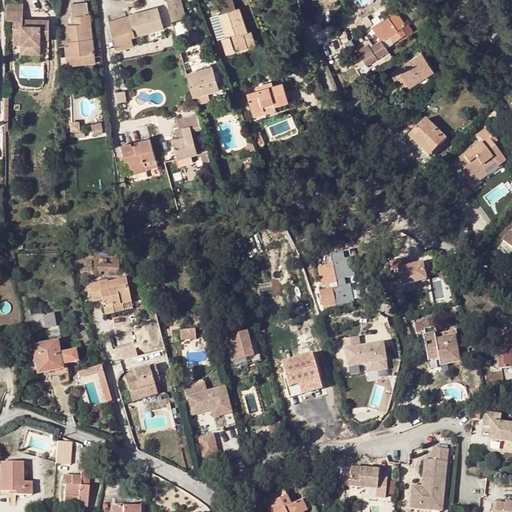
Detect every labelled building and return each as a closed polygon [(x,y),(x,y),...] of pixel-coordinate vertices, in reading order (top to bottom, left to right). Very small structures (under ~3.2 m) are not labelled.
[(181,0),(166,0),(171,18),(185,14),(181,0)] [(22,2),(5,2),(5,18),(13,18),(12,32),(20,33),(20,42),(39,42),(39,37),(48,37),(48,18),(30,18),(30,21),(21,21),(21,18),(22,2)] [(71,15),(72,15),(89,13),(88,2),(70,3),(71,15)] [(391,3),(380,11),(384,17),(372,25),(382,40),(371,47),(369,44),(358,51),(367,66),(389,51),(386,47),(393,42),(406,33),(402,26),(406,23),(391,3)] [(343,10),(341,4),(329,8),(331,15),(343,10)] [(129,14),(135,35),(163,27),(157,6),(129,14)] [(239,6),(218,13),(224,30),(227,28),(229,34),(225,35),(221,37),(226,52),(240,48),(241,51),(256,46),(251,29),(247,30),(239,6)] [(94,61),(89,13),(72,15),(73,23),(68,23),(71,44),(65,44),(66,55),(72,54),(73,63),(94,61)] [(131,36),(132,36),(128,15),(108,20),(115,49),(133,45),(131,36)] [(189,36),(187,24),(176,25),(178,37),(189,36)] [(391,72),(395,78),(402,74),(409,86),(434,70),(422,52),(391,72)] [(193,94),(207,90),(219,87),(213,66),(187,74),(193,94)] [(402,74),(395,78),(403,91),(409,86),(402,74)] [(247,92),(252,112),(263,108),(263,106),(272,103),(273,105),(288,101),(283,82),(273,84),(266,87),(265,83),(256,85),(257,89),(247,92)] [(125,90),(116,91),(117,100),(126,99),(125,90)] [(210,100),(207,90),(193,94),(196,103),(210,100)] [(274,109),(273,105),(272,103),(263,106),(263,108),(252,112),(253,115),(274,109)] [(199,115),(178,119),(180,127),(177,133),(178,137),(172,138),(178,158),(198,152),(192,132),(191,128),(202,125),(199,115)] [(94,129),(95,129),(104,127),(102,119),(92,121),(94,129)] [(434,141),(439,146),(446,139),(425,119),(408,136),(424,151),(434,141)] [(83,136),(82,121),(71,122),(72,137),(83,136)] [(394,133),(388,122),(368,134),(380,155),(392,148),(387,137),(394,133)] [(495,160),(499,165),(506,160),(494,143),(497,140),(488,127),(476,135),(481,143),(459,159),(461,161),(455,166),(459,171),(458,172),(460,174),(463,172),(470,182),(480,175),(478,172),(495,160)] [(147,168),(157,165),(150,137),(140,139),(140,143),(131,145),(130,142),(121,144),(126,161),(129,160),(132,172),(147,168)] [(434,141),(424,151),(430,156),(439,146),(434,141)] [(205,164),(212,162),(209,149),(201,151),(205,164)] [(472,185),(499,165),(495,160),(478,172),(480,175),(470,182),(472,185)] [(311,201),(302,193),(296,201),(305,208),(311,201)] [(511,252),(502,244),(497,249),(510,260),(511,257),(511,252)] [(510,260),(497,249),(490,257),(503,268),(510,260)] [(319,291),(323,308),(354,301),(351,284),(345,285),(344,278),(355,275),(351,256),(344,258),(343,251),(331,254),(332,263),(337,287),(323,290),(319,291)] [(113,264),(99,263),(98,270),(118,272),(119,260),(113,260),(113,264)] [(399,265),(401,285),(428,281),(425,262),(399,265)] [(337,287),(332,263),(318,266),(323,290),(337,287)] [(93,301),(102,299),(106,298),(106,301),(103,302),(105,314),(114,312),(113,305),(123,304),(131,302),(127,278),(119,280),(109,282),(108,280),(90,283),(93,301)] [(113,305),(114,312),(124,310),(123,304),(113,305)] [(31,317),(33,330),(55,326),(53,313),(31,317)] [(405,318),(402,319),(398,320),(401,330),(408,328),(405,318)] [(428,361),(440,359),(447,358),(449,365),(461,362),(456,337),(452,338),(451,332),(437,334),(434,319),(421,322),(428,361)] [(402,331),(407,348),(415,345),(409,327),(408,328),(401,330),(402,331)] [(182,340),(197,338),(196,328),(181,330),(182,340)] [(491,346),(493,369),(511,367),(511,329),(499,331),(500,346),(491,346)] [(225,337),(232,362),(253,356),(247,331),(225,337)] [(358,336),(341,339),(344,349),(345,349),(347,354),(349,366),(367,362),(369,370),(388,366),(383,341),(360,346),(358,336)] [(62,369),(61,364),(59,352),(57,341),(32,346),(32,348),(37,374),(43,373),(62,369)] [(61,364),(65,363),(76,361),(74,350),(59,352),(61,364)] [(253,356),(232,362),(233,368),(255,362),(253,356)] [(312,356),(282,365),(289,389),(319,380),(312,356)] [(441,366),(449,365),(447,358),(440,359),(441,366)] [(67,374),(65,363),(61,364),(62,369),(43,373),(45,379),(67,374)] [(101,365),(78,372),(79,378),(94,374),(103,371),(101,365)] [(157,391),(155,384),(153,379),(159,377),(156,365),(135,371),(137,377),(132,379),(127,380),(130,392),(137,389),(139,396),(157,391)] [(103,371),(94,374),(103,404),(112,401),(110,394),(103,371)] [(319,380),(289,389),(292,399),(322,390),(319,380)] [(158,395),(157,391),(139,396),(137,389),(130,392),(133,402),(158,395)] [(232,413),(226,389),(188,399),(192,415),(211,409),(212,413),(214,420),(233,415),(232,413)] [(211,409),(192,415),(193,419),(212,413),(211,409)] [(501,414),(484,413),(483,427),(491,428),(490,440),(511,442),(511,424),(500,423),(501,414)] [(213,429),(198,433),(203,452),(217,449),(213,429)] [(56,441),(57,464),(72,464),(72,441),(56,441)] [(448,449),(434,448),(432,460),(429,460),(426,491),(413,490),(411,504),(443,507),(448,449)] [(317,458),(302,460),(303,467),(318,465),(317,458)] [(413,486),(413,490),(426,491),(429,460),(426,460),(423,487),(413,486)] [(23,463),(1,463),(1,480),(2,492),(9,492),(9,495),(32,495),(32,482),(23,482),(23,463)] [(379,470),(350,468),(349,486),(376,489),(376,497),(385,498),(387,479),(378,478),(379,470)] [(86,508),(89,473),(80,472),(80,477),(63,476),(63,485),(66,485),(64,506),(86,508)] [(388,494),(395,495),(396,481),(389,481),(388,494)] [(285,490),(264,499),(269,511),(307,511),(314,509),(309,497),(291,504),(285,490)] [(507,504),(498,502),(496,511),(499,511),(511,511),(511,501),(507,501),(507,504)]
